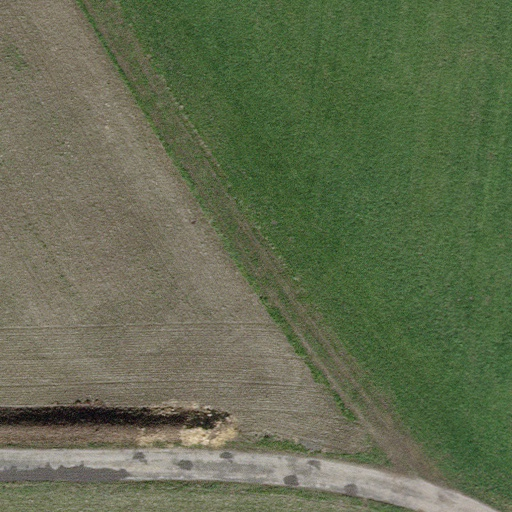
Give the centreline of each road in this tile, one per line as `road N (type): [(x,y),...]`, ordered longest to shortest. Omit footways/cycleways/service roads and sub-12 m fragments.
road 1 (track): [(455,511),(287,304),(122,0)]
road 2 (track): [(448,511),(255,476),(0,469)]
